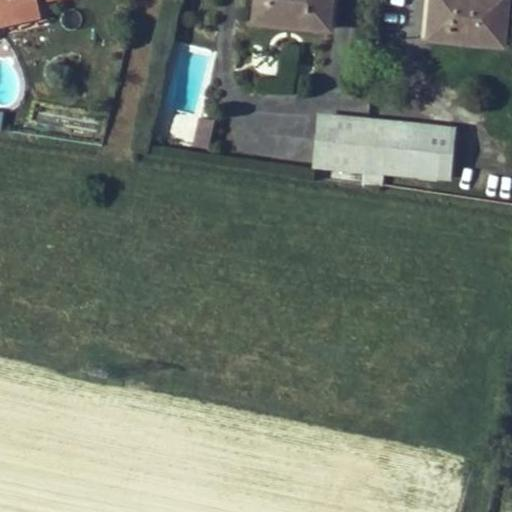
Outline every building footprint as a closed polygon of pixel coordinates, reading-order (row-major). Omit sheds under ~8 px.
[(31,10),(37,9),(36,1),(39,0),(0,0),(0,15),(30,8),(31,10)] [(254,0),(252,26),(333,34),(336,0),(254,0)] [(431,0),(428,43),(506,50),(510,0),(431,0)] [(0,27),(39,18),(37,9),(31,10),(30,8),(0,15),(0,27)] [(321,115),(316,165),(366,171),(371,121),(321,115)] [(202,118),(200,127),(214,130),(216,122),(202,118)] [(366,171),(384,172),(451,179),(456,129),(371,121),(366,171)] [(200,127),(195,147),(209,150),(214,130),(200,127)] [(382,185),(384,172),(366,171),(364,183),(382,185)]
